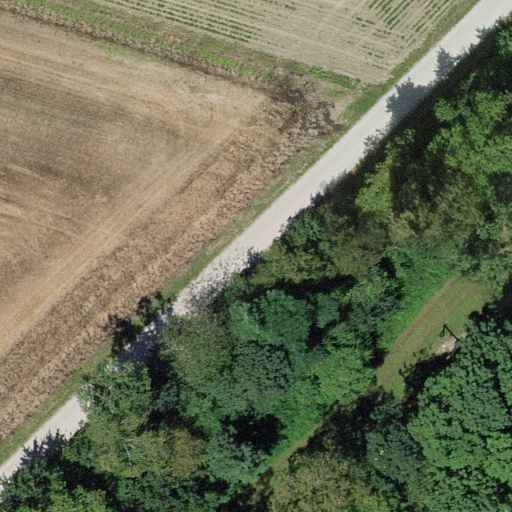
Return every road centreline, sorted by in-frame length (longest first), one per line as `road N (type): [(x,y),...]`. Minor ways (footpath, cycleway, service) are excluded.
road 1 (track): [(488,0),(260,215),(0,480)]
road 2 (track): [(249,511),(359,446),(511,246)]
